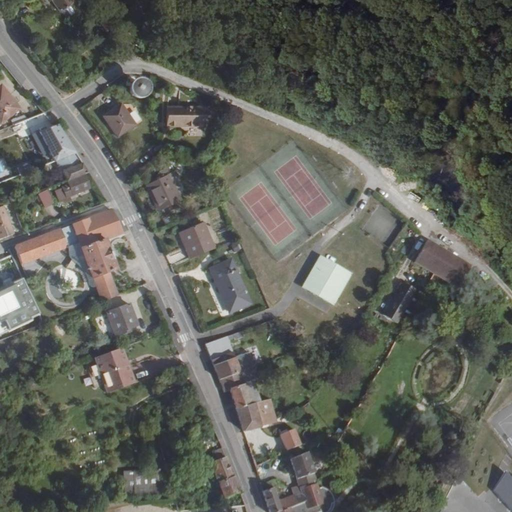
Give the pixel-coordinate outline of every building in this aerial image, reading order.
[(82,2),(80,0),(58,0),(68,12),(75,7),(82,2)] [(147,95),(149,94),(149,92),(150,90),(150,89),(149,87),(148,85),(147,84),(145,83),(143,82),(142,82),(140,83),(138,83),(137,85),(136,86),(135,88),(135,90),(135,92),(136,93),(137,95),(138,96),(140,97),(142,97),(144,97),(146,96),(147,95)] [(1,84),(0,84),(0,121),(18,108),(1,84)] [(124,105),(106,117),(128,148),(145,136),(124,105)] [(170,109),(169,126),(206,127),(206,109),(170,109)] [(36,115),(16,123),(22,138),(42,131),(36,115)] [(60,161),(69,179),(89,171),(60,124),(42,131),(35,134),(45,155),(51,152),(56,163),(60,161)] [(163,177),(147,186),(160,211),(183,200),(171,177),(178,174),(176,170),(175,170),(172,165),(160,172),(163,177)] [(68,197),(92,187),(89,177),(85,179),(83,174),(69,179),(62,181),(64,187),(68,197)] [(68,197),(64,187),(56,190),(60,200),(66,202),(72,199),(71,196),(68,197)] [(49,189),(40,193),(44,204),(54,201),(49,189)] [(16,232),(5,203),(0,205),(0,235),(1,237),(16,232)] [(15,244),(21,261),(79,240),(82,248),(81,248),(92,278),(95,277),(104,300),(122,293),(113,269),(118,268),(107,238),(123,231),(112,209),(69,224),(15,244)] [(179,232),(192,259),(216,247),(203,220),(179,232)] [(450,250),(430,239),(418,261),(437,272),(450,250)] [(81,248),(69,253),(81,283),(92,278),(81,248)] [(450,250),(437,272),(461,285),(474,264),(450,250)] [(334,263),(332,262),(332,259),(331,257),(324,253),(322,253),(320,256),(316,262),(317,265),(316,268),(314,268),(312,269),(307,278),(308,281),(314,285),(315,285),(318,284),(320,285),(320,289),(332,296),(335,295),(340,287),(340,284),(339,282),(340,280),(342,280),(344,280),(350,271),(350,269),(348,267),(338,261),(336,261),(335,262),(334,263)] [(233,261),(212,270),(231,313),(252,304),(233,261)] [(14,314),(19,325),(32,318),(25,305),(35,300),(23,276),(13,281),(19,294),(12,297),(19,311),(14,314)] [(148,283),(145,277),(140,279),(142,285),(148,283)] [(420,289),(406,281),(388,313),(402,321),(420,289)] [(131,303),(107,313),(117,336),(127,332),(128,335),(133,333),(131,328),(140,325),(132,303),(131,303)] [(107,313),(95,317),(101,332),(113,328),(107,313)] [(298,318),(295,322),(301,326),(304,322),(298,318)] [(231,342),(245,337),(243,331),(229,336),(231,342)] [(127,359),(122,344),(121,345),(94,355),(96,362),(88,365),(91,374),(127,359)] [(232,350),(212,358),(220,378),(255,364),(248,349),(234,355),(232,350)] [(135,380),(127,359),(91,374),(95,385),(104,382),(107,390),(135,380)] [(260,379),(255,364),(220,378),(225,390),(230,388),(237,410),(260,402),(252,382),(260,379)] [(244,430),(279,419),(270,399),(260,402),(237,410),(244,430)] [(344,445),(355,425),(351,423),(340,442),(341,443),(344,445)] [(281,430),(287,450),(297,446),(292,430),(289,430),(288,427),(281,429),(281,430)] [(291,459),(302,488),(316,483),(315,481),(318,480),(308,453),(291,459)] [(210,461),(226,497),(242,490),(236,476),(234,476),(231,468),(232,467),(231,464),(229,464),(226,456),(222,458),(220,454),(213,457),(214,460),(210,461)] [(150,495),(151,483),(159,483),(159,471),(126,470),(125,494),(150,495)] [(511,511),(511,477),(508,473),(496,493),(511,510),(511,511)] [(318,483),(302,488),(303,491),(305,499),(297,502),(278,510),(278,511),(310,511),(321,508),(322,511),(323,511),(328,510),(331,507),(333,503),(334,501),(336,500),(335,495),(334,493),(333,490),(329,486),(328,485),(319,489),(319,488),(318,483)] [(297,502),(295,495),(279,500),(275,487),(264,491),(270,511),(272,511),(276,511),(278,510),(297,502)] [(303,491),(295,495),(297,502),(305,499),(303,491)]
